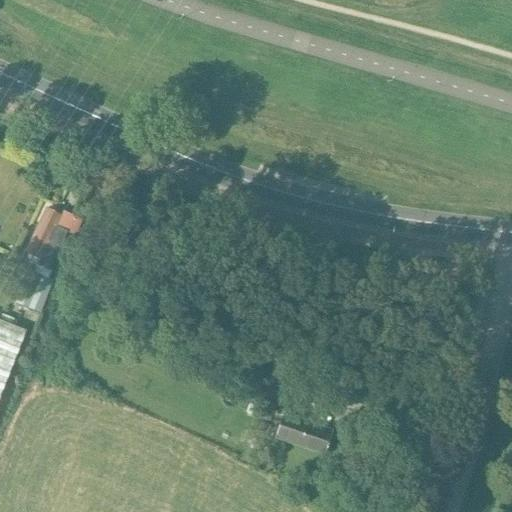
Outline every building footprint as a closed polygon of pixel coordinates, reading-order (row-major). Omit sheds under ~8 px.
[(54,255),(66,231),(74,235),(81,221),(62,212),(60,216),(46,209),(26,250),(40,257),(43,249),(54,255)] [(40,315),(53,281),(28,271),(15,305),(40,315)] [(0,395),(26,331),(0,320),(0,395)] [(467,333),(459,331),(455,343),(464,345),(467,333)] [(271,420),(280,401),(267,395),(259,415),(271,420)] [(324,453),(332,430),(286,413),(278,437),(324,453)]
